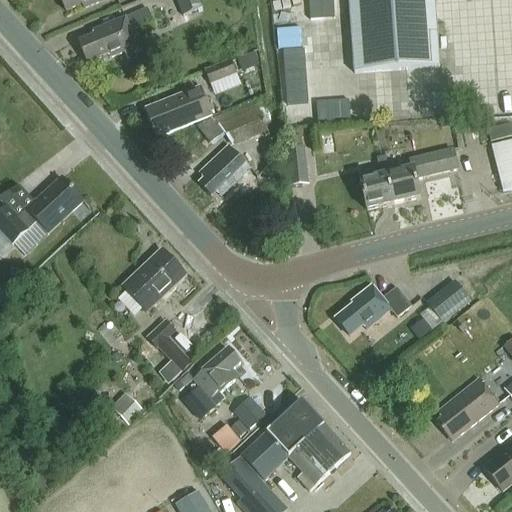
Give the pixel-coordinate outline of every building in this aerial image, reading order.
[(60,0),(66,14),(83,7),(85,11),(111,0),(60,0)] [(176,0),(183,16),(201,9),(196,0),(176,0)] [(347,0),(353,75),(438,69),(433,0),(347,0)] [(140,56),(137,50),(138,49),(131,33),(151,24),(146,12),(125,21),(125,20),(92,34),(93,37),(78,44),(87,65),(108,56),(111,61),(126,55),(129,61),(140,56)] [(204,73),(209,87),(237,75),(232,62),(204,73)] [(157,140),(213,117),(201,88),(145,111),(157,140)] [(265,133),(254,105),(214,120),(197,128),(211,147),(224,136),(233,149),(262,137),(268,170),(262,175),(269,184),(277,177),(273,173),(276,171),(271,132),(265,133)] [(451,120),(439,121),(440,129),(452,129),(451,120)] [(487,132),(491,145),(511,138),(511,129),(511,125),(487,132)] [(460,128),(454,130),(458,151),(464,150),(460,128)] [(511,142),(491,148),(503,193),(511,191),(511,142)] [(223,198),(252,169),(230,147),(201,175),(206,181),(201,186),(213,197),(217,192),(223,198)] [(306,187),(302,150),(284,152),(288,189),(306,187)] [(454,152),(447,153),(411,162),(413,169),(390,175),(385,155),(376,157),(381,177),(360,182),(367,213),(420,201),(415,181),(459,171),(454,152)] [(48,236),(83,205),(62,181),(18,222),(7,210),(0,216),(0,235),(11,249),(38,225),(48,236)] [(147,313),(185,276),(162,253),(124,289),(147,313)] [(392,286),(389,281),(375,293),(390,312),(397,320),(421,300),(403,277),(392,286)] [(455,284),(427,306),(443,326),(471,304),(455,284)] [(366,332),(390,312),(375,293),(372,289),(350,306),(352,308),(336,321),(350,338),(363,328),(366,332)] [(165,322),(146,340),(157,352),(158,350),(171,364),(181,375),(182,375),(192,365),(169,341),(176,333),(165,322)] [(423,322),(410,331),(419,343),(432,333),(431,333),(423,322)] [(511,341),(503,349),(511,360),(511,341)] [(233,371),(241,364),(228,350),(193,381),(200,388),(181,405),(199,424),(225,400),(221,396),(236,383),(232,379),(237,375),(233,371)] [(171,364),(162,373),(172,385),(182,375),(181,375),(171,364)] [(458,439),(499,405),(478,380),(437,414),(441,419),(436,423),(447,437),(452,432),(458,439)] [(180,384),(175,388),(180,394),(185,389),(180,384)] [(125,396),(111,410),(129,427),(143,413),(125,396)] [(265,417),(250,400),(234,415),(249,432),(265,417)] [(303,403),(242,460),(265,484),(290,460),(304,475),(297,481),(310,495),(317,489),(352,456),(303,403)] [(239,424),(231,431),(239,440),(247,433),(239,424)] [(511,445),(483,469),(501,493),(511,484),(511,445)] [(242,511),(287,511),(240,460),(220,479),(241,502),(236,506),(242,511)] [(183,511),(211,511),(201,493),(179,505),(183,511)]
